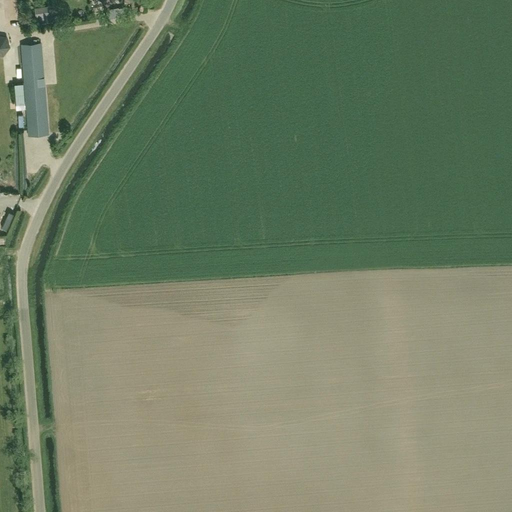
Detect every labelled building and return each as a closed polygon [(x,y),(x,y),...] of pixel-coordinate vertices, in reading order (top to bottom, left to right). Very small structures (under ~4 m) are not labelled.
[(48,16),(46,3),(34,5),(35,17),(48,16)] [(127,6),(118,7),(120,16),(128,15),(127,6)] [(0,55),(3,56),(10,48),(6,37),(0,36),(0,55)] [(21,44),(28,135),(48,133),(41,43),(21,44)] [(9,211),(2,228),(7,230),(14,213),(9,211)]
